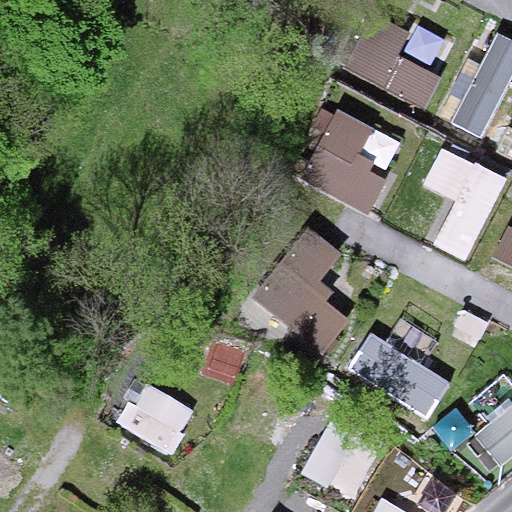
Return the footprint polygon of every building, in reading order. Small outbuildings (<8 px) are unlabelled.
[(412,26),(373,8),(348,60),(430,98),(444,67),(402,48),(412,26)] [(511,28),(498,22),(454,114),(487,130),(511,79),(511,28)] [(360,150),(376,114),(338,97),(304,174),(376,206),(394,165),(360,150)] [(460,191),(455,201),(486,216),(508,168),(446,138),(428,176),(460,191)] [(511,215),(510,215),(495,250),(511,257),(511,215)] [(319,284),(348,243),(312,218),(257,296),(331,349),(358,311),(319,284)] [(369,327),(351,367),(438,406),(465,345),(402,316),(392,337),(369,327)] [(179,446),(198,401),(142,377),(123,423),(179,446)] [(511,398),(473,428),(500,462),(511,452),(511,398)]
